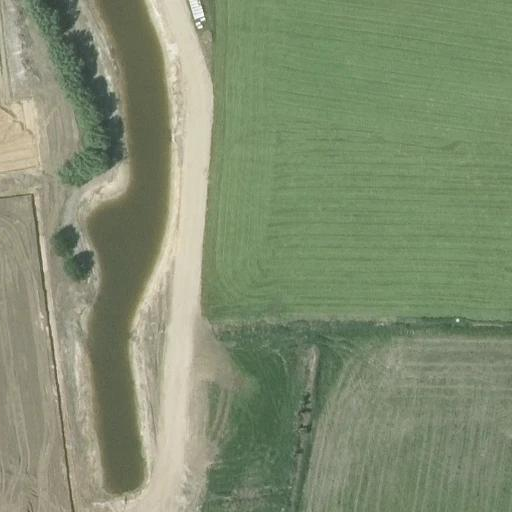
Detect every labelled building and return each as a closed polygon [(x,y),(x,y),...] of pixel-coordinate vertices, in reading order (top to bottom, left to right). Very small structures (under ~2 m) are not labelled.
[(24,203),(1,206),(5,242),(29,239),(28,232),(32,232),(30,214),(26,215),(24,203)] [(24,269),(9,271),(10,280),(25,278),(24,269)] [(9,271),(0,272),(0,280),(10,280),(9,271)] [(35,284),(0,288),(0,316),(38,312),(35,284)] [(38,312),(0,316),(0,342),(41,338),(38,312)] [(41,338),(0,342),(0,355),(2,369),(45,364),(41,338)] [(45,364),(2,369),(5,396),(48,390),(45,364)] [(48,390),(5,396),(8,422),(51,416),(48,390)] [(51,416),(8,422),(12,449),(55,444),(51,416)] [(47,452),(32,454),(33,463),(48,461),(47,452)] [(32,454),(17,456),(18,464),(33,463),(32,454)] [(61,491),(37,494),(39,511),(67,511),(66,498),(62,499),(61,491)] [(39,511),(37,494),(16,497),(17,511),(39,511)] [(17,511),(16,497),(0,498),(0,511),(17,511)]
